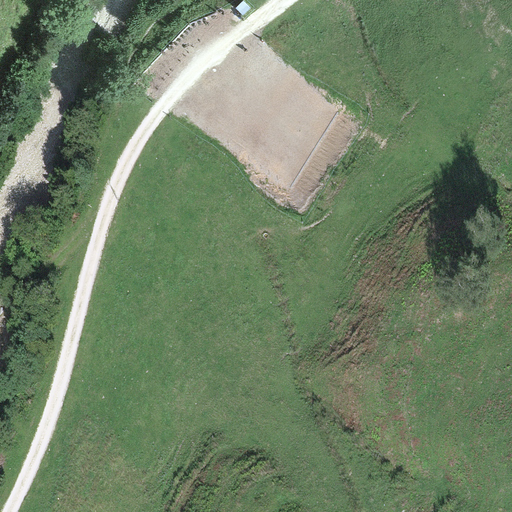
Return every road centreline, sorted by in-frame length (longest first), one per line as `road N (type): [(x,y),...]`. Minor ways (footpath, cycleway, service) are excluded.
road 1 (track): [(9,511),(54,408),(100,231),(130,156),(186,80),(284,0)]
road 2 (track): [(113,194),(41,277),(11,326)]
